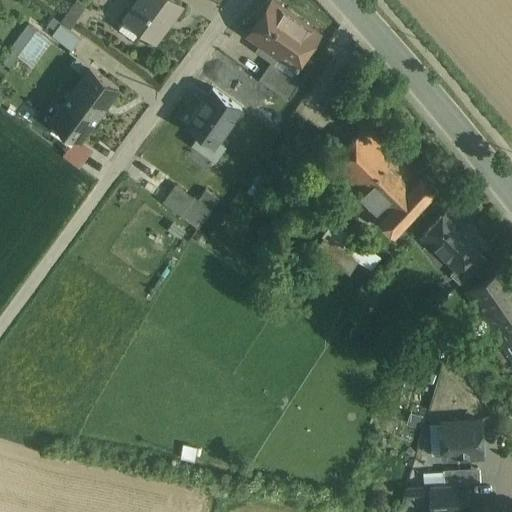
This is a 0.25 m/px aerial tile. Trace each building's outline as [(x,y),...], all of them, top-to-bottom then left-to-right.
[(182,4),(176,0),(139,0),(126,18),(155,40),(182,4)] [(318,32),(273,0),(272,0),(250,33),(276,51),(270,58),(272,59),(273,58),(276,60),(280,54),(295,65),(296,63),(298,64),(300,62),(298,61),(318,32)] [(85,7),(76,1),(67,13),(75,20),(85,7)] [(53,18),(48,25),(55,31),(61,24),(53,18)] [(13,65),(21,55),(35,65),(53,38),(30,22),(4,59),(13,65)] [(80,38),(61,24),(55,31),(52,35),(72,50),(80,38)] [(78,57),(71,65),(84,75),(90,66),(78,57)] [(276,60),(273,58),(272,59),(259,78),(288,99),(302,79),(276,60)] [(84,75),(52,118),(76,137),(80,140),(119,87),(90,66),(84,75)] [(213,88),(189,123),(202,132),(195,142),(216,157),(224,145),(217,140),(240,107),(213,88)] [(419,177),(365,126),(332,161),(352,180),(345,188),(353,195),(356,192),(396,231),(438,186),(423,172),(419,177)] [(80,140),(76,137),(63,154),(80,167),(93,149),(80,140)] [(220,198),(206,188),(199,198),(212,208),(220,198)] [(199,198),(194,195),(181,214),(199,227),(212,208),(199,198)] [(463,219),(450,208),(424,236),(457,267),(458,268),(476,248),(484,240),(473,230),(473,224),(468,219),(463,219)] [(322,237),(373,266),(382,250),(331,221),(322,237)] [(476,248),(458,268),(457,267),(451,274),(460,283),(473,271),(487,259),(476,248)] [(487,259),(473,271),(481,282),(506,266),(496,251),(487,259)] [(481,282),(470,290),(484,311),(511,292),(511,274),(506,266),(481,282)] [(511,292),(484,311),(496,330),(511,319),(511,292)] [(511,319),(496,330),(511,353),(511,319)] [(482,419),(442,421),(444,457),(483,455),(482,419)] [(467,481),(431,484),(432,511),(466,511),(469,511),(467,481)]
